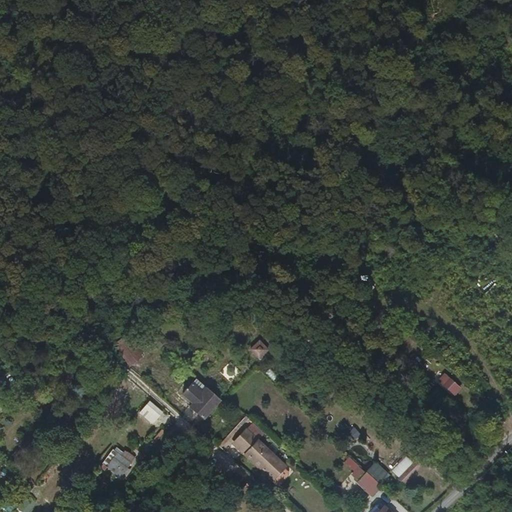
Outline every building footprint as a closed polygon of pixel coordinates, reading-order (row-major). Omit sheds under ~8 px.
[(129,336),(116,344),(131,365),(144,356),(129,336)] [(254,351),(260,357),(267,350),(261,344),(254,351)] [(221,373),(231,382),(240,371),(230,362),(221,373)] [(78,379),(82,384),(91,374),(86,370),(78,379)] [(441,381),(455,394),(460,388),(446,376),(441,381)] [(191,407),(204,418),(220,400),(207,389),(203,393),(193,385),(184,395),(193,404),(191,407)] [(141,413),(139,412),(135,417),(141,421),(144,417),(153,424),(163,412),(151,401),(141,413)] [(53,417),(58,410),(51,404),(46,412),(53,417)] [(233,445),(244,455),(246,453),(258,440),(247,430),(233,445)] [(246,453),(274,479),(286,466),(258,440),(246,453)] [(10,454),(20,462),(25,454),(16,447),(10,454)] [(115,450),(132,463),(136,458),(128,451),(126,453),(118,447),(115,450)] [(121,477),(132,463),(115,450),(101,467),(105,471),(108,467),(121,477)] [(246,453),(244,455),(272,481),(274,479),(246,453)] [(350,458),(344,463),(358,477),(364,471),(350,458)] [(399,479),(411,465),(404,458),(391,471),(399,479)] [(398,479),(404,485),(423,466),(417,460),(398,479)] [(121,477),(126,481),(137,467),(132,463),(121,477)] [(372,476),(368,472),(359,482),(363,486),(372,476)] [(372,476),(363,486),(373,496),(383,486),(372,476)] [(96,497),(100,502),(107,495),(103,491),(96,497)]
